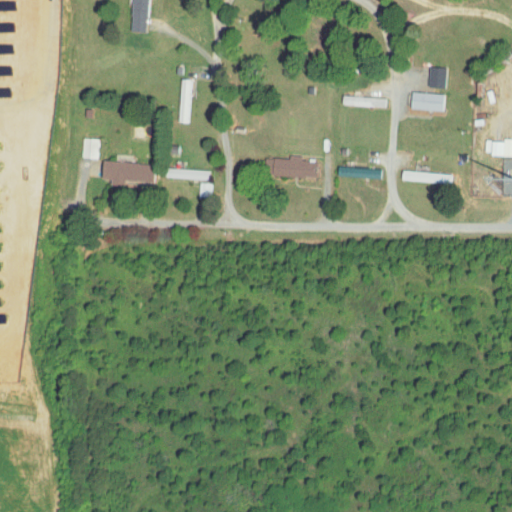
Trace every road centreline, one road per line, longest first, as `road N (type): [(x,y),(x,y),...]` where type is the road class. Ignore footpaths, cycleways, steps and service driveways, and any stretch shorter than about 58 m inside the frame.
road 1 (residential): [(511,230),(93,225)]
road 2 (residential): [(390,230),(394,106),(389,51),(373,16),(345,0),(236,3),(209,53)]
road 3 (residential): [(207,0),(225,227)]
